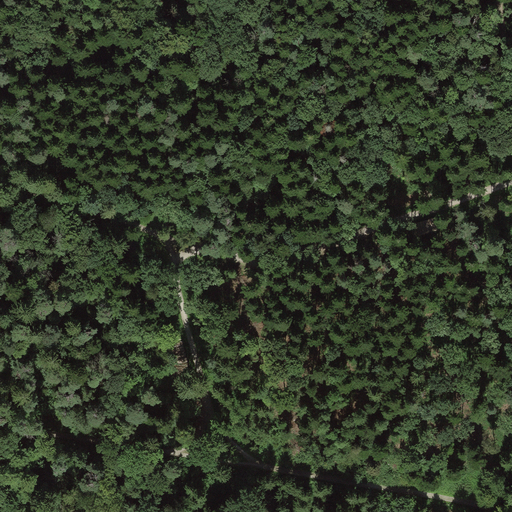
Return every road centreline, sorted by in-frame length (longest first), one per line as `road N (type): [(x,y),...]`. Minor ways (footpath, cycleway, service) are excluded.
road 1 (track): [(511,161),(358,227),(187,243),(0,177)]
road 2 (track): [(0,425),(509,511)]
road 3 (track): [(187,243),(178,310),(208,411),(175,453)]
